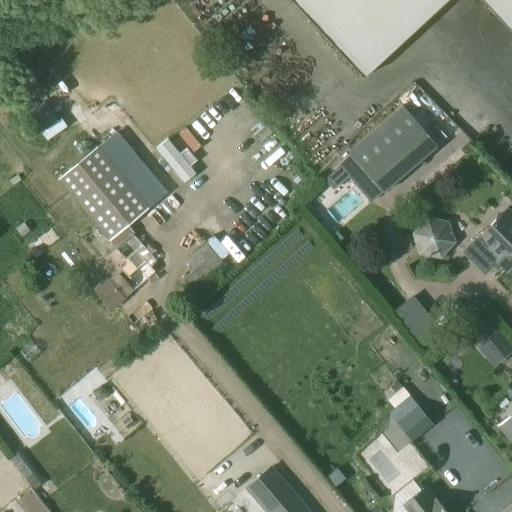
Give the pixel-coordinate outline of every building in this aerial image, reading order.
[(484,0),(511,30),(511,0),(292,0),(363,78),(450,0),(484,0)] [(384,190),(437,147),(418,123),(402,104),(350,149),(365,167),(384,190)] [(156,271),(155,270),(165,262),(157,253),(152,256),(133,233),(134,233),(129,226),(150,208),(99,146),(58,179),(116,248),(108,254),(120,269),(96,290),(112,310),(156,271)] [(365,198),(378,194),(374,182),(361,187),(365,198)] [(477,238),(499,260),(498,261),(511,274),(511,212),(508,208),(477,238)] [(419,255),(441,259),(456,242),(449,221),(427,216),(413,233),(419,255)] [(185,262),(192,269),(182,279),(191,289),(222,261),(205,243),(185,262)] [(511,352),(511,343),(495,323),(473,341),(494,367),(511,352)] [(0,371),(0,393),(10,386),(0,371)] [(511,440),(511,384),(504,390),(511,399),(511,414),(499,425),(511,440)] [(433,424),(418,406),(397,423),(412,441),(433,424)] [(375,467),(398,498),(426,478),(402,446),(375,467)] [(11,457),(35,489),(44,483),(20,450),(11,457)] [(247,488),(267,511),(309,511),(271,467),(247,488)] [(445,511),(426,487),(424,489),(423,489),(403,505),(408,511),(445,511)]
